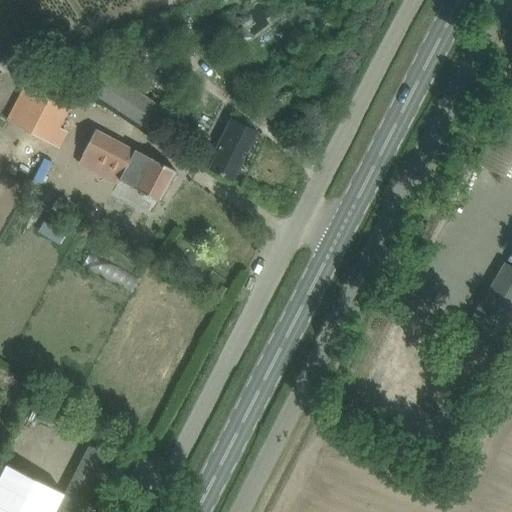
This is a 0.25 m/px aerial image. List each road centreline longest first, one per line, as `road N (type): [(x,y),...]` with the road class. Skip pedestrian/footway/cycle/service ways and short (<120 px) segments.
road 1 (unclassified): [(236,511),(500,0)]
road 2 (unclassified): [(299,216),(147,511)]
road 3 (primary): [(202,511),(342,237)]
road 4 (primary): [(342,237),(462,0)]
road 5 (unclassified): [(411,0),(299,216)]
